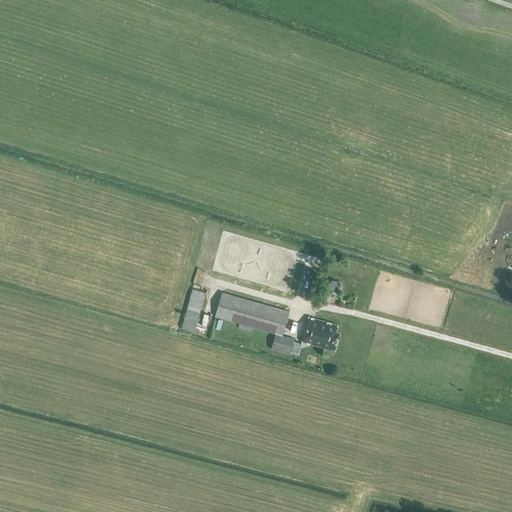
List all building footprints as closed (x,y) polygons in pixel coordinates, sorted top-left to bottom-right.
[(334,293),(337,281),(326,278),(323,290),(334,293)] [(194,332),(206,292),(192,288),(181,328),(194,332)] [(215,316),(275,333),(281,335),(288,311),(222,292),(215,316)] [(334,350),(335,348),(339,333),(335,332),(337,325),(308,317),(301,341),(323,347),(323,350),(322,355),(329,357),(331,349),(334,350)] [(281,335),(275,333),(271,350),(290,355),(291,351),(297,352),(300,341),(295,339),(281,335)]
